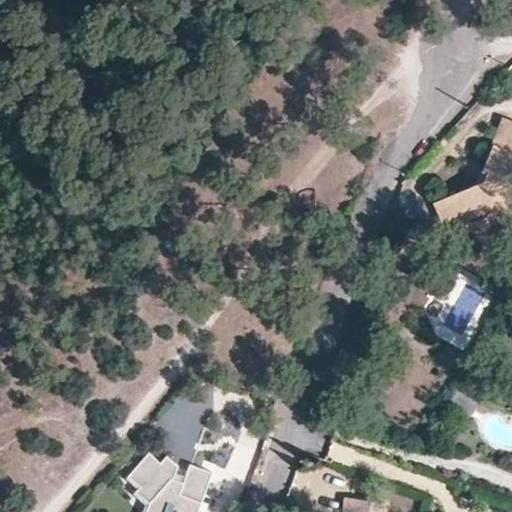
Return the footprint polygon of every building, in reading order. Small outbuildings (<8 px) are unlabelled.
[(491,214),(498,211),(511,213),(511,151),(495,147),(488,170),(493,172),(490,181),(485,184),(440,206),(449,225),(452,225),(472,214),(475,220),(491,214)] [(452,225),(458,238),(494,220),(491,214),(475,220),(472,214),(452,225)] [(181,394),(163,452),(189,460),(207,402),(181,394)] [(149,508),(147,511),(199,511),(212,472),(191,465),(186,478),(184,486),(174,482),(176,476),(178,468),(168,458),(161,466),(151,456),(128,480),(139,491),(135,495),(149,508)] [(184,486),(186,478),(176,476),(174,482),(184,486)] [(351,511),(353,498),(344,497),(341,511),(351,511)] [(383,511),(384,501),(353,498),(351,511),(383,511)]
